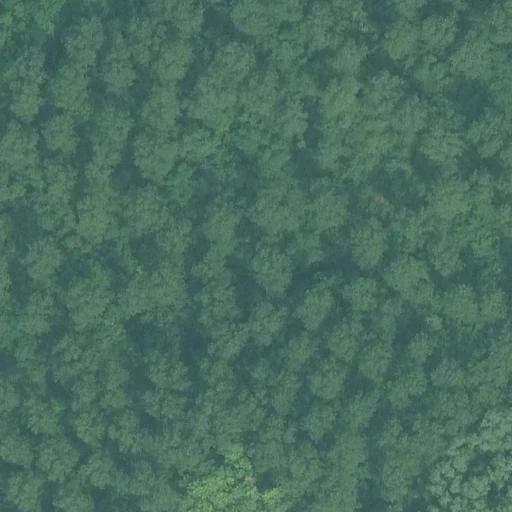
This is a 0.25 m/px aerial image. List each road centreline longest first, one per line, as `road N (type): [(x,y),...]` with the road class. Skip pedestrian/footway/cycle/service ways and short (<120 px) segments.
road 1 (track): [(511,155),(162,366),(0,393)]
road 2 (track): [(310,511),(0,213)]
